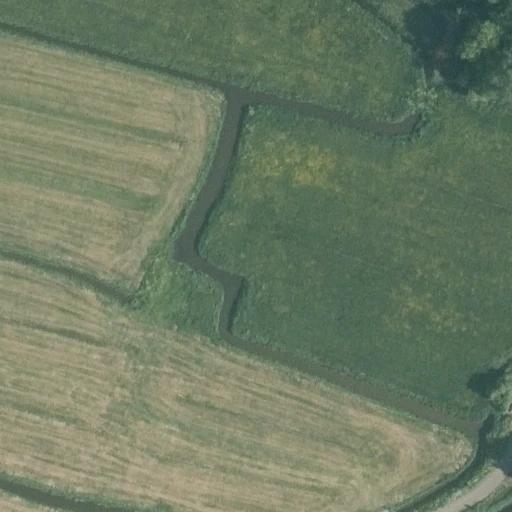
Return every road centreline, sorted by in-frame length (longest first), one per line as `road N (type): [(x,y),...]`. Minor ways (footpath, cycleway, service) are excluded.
road 1 (track): [(267,0),(410,97),(98,0)]
road 2 (track): [(248,463),(380,511)]
